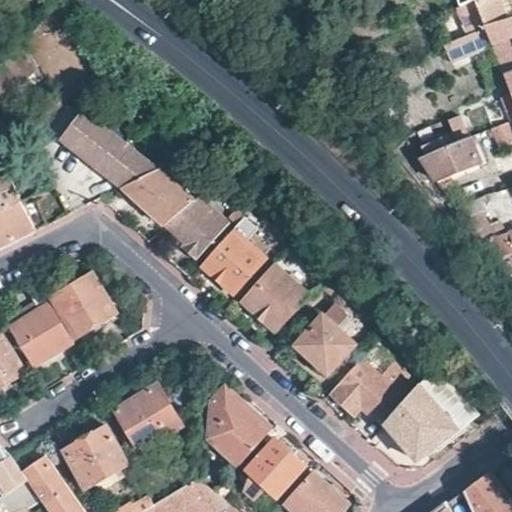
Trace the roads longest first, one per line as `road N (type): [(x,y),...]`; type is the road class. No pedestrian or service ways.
road 1 (primary): [(511,372),(407,252),(165,39)]
road 2 (residential): [(398,500),(195,318)]
road 3 (residential): [(195,318),(96,227),(0,272)]
road 4 (residential): [(11,432),(195,318)]
road 5 (residential): [(511,432),(431,488),(398,500)]
